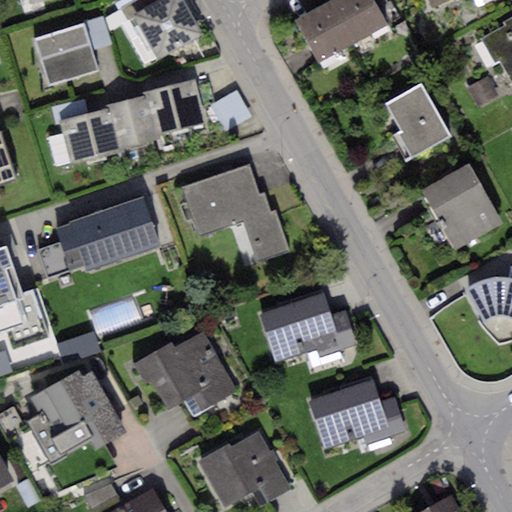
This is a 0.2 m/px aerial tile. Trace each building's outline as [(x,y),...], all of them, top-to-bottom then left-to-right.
[(133,16),(157,2),(156,0),(135,0),(120,9),(127,19),(133,16)] [(160,0),(157,2),(133,16),(157,60),(203,35),(183,0),(160,0)] [(371,0),(333,0),(332,1),(356,42),(386,25),(371,0)] [(428,0),(432,8),(451,0),(428,0)] [(332,1),(297,21),(321,62),(356,42),(332,1)] [(104,17),(84,23),(93,51),(113,45),(104,17)] [(503,26),(481,39),(494,64),(500,60),(511,81),(511,17),(502,23),(503,26)] [(84,23),(33,39),(48,86),(98,71),(93,51),(84,23)] [(488,77),(467,88),(478,108),(499,97),(488,77)] [(196,80),(146,93),(147,96),(157,138),(207,126),(196,80)] [(420,86),(387,105),(401,131),(398,133),(412,158),(450,137),(420,86)] [(251,117),(236,91),(210,106),(225,131),(251,117)] [(157,138),(147,96),(107,106),(107,110),(117,152),(158,141),(157,138)] [(117,152),(107,110),(60,122),(72,167),(119,155),(117,152)] [(0,184),(16,180),(2,133),(0,133),(0,184)] [(248,165),(181,187),(197,237),(243,221),(256,261),(288,250),(275,210),(270,211),(264,192),(258,194),(248,165)] [(469,165),(423,191),(457,251),(503,225),(469,165)] [(69,225),(55,229),(59,242),(69,271),(83,266),(85,271),(160,246),(144,196),(68,222),(69,225)] [(69,271),(59,242),(38,249),(47,278),(69,271)] [(0,332),(7,331),(13,347),(47,335),(32,291),(20,295),(4,247),(0,248),(0,332)] [(474,283),(466,289),(484,322),(491,318),(499,317),(505,317),(510,319),(511,320),(511,267),(509,267),(508,277),(500,277),(491,278),(483,280),(474,283)] [(323,295),(259,314),(274,362),(338,343),(329,314),(323,295)] [(346,309),(329,314),(338,343),(340,350),(357,344),(346,309)] [(172,341),(132,364),(142,381),(151,376),(170,409),(183,401),(192,417),(239,391),(205,330),(175,347),(172,341)] [(94,332),(59,344),(65,361),(100,349),(94,332)] [(5,350),(0,351),(0,376),(13,372),(5,350)] [(78,369),(29,398),(38,414),(25,421),(50,464),(91,440),(96,450),(104,446),(128,432),(93,372),(83,378),(78,369)] [(374,379),(309,400),(325,447),(389,426),(381,402),(374,379)] [(395,397),(381,402),(389,426),(392,436),(406,431),(395,397)] [(228,444),(197,463),(224,509),(251,492),(260,508),(292,488),(258,431),(230,448),(228,444)] [(116,467),(104,446),(96,450),(91,440),(50,464),(64,488),(116,467)] [(0,455),(0,487),(14,481),(0,455)] [(29,479),(17,487),(29,508),(42,500),(29,479)] [(110,484),(84,495),(93,511),(108,511),(122,505),(110,484)] [(122,505),(108,511),(164,511),(153,489),(122,505)] [(460,511),(451,496),(423,511),(460,511)]
